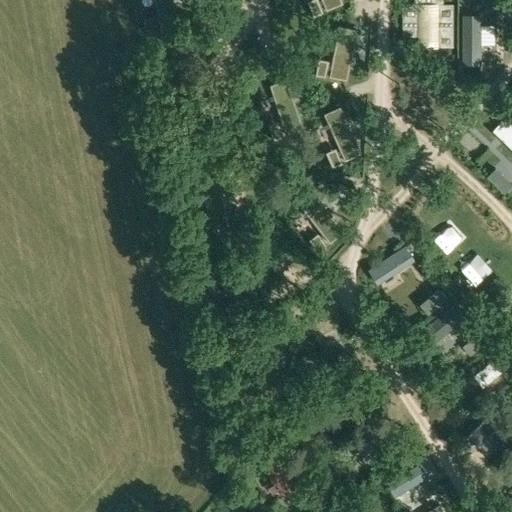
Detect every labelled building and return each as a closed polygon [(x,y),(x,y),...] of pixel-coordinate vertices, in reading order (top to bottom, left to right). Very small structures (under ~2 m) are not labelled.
[(173,0),(152,0),(158,26),(178,22),(173,0)] [(401,3),(401,46),(453,46),(453,3),(442,3),(441,0),(414,0),(414,3),(401,3)] [(357,27),(338,22),(327,73),(346,78),(357,27)] [(286,75),(266,81),(281,131),(300,125),(286,75)] [(199,98),(180,102),(192,153),(210,149),(199,98)] [(339,103),(321,111),(341,159),(360,151),(339,103)] [(480,141),(503,165),(511,156),(511,150),(492,130),(480,141)] [(435,182),(447,192),(451,187),(466,200),(474,191),(447,168),(435,182)] [(495,168),(486,176),(493,183),(501,174),(495,168)] [(219,176),(200,180),(211,231),(230,227),(219,176)] [(313,190),(297,202),(329,241),(344,229),(313,190)] [(476,212),(446,241),(459,255),(489,226),(476,212)] [(225,258),(211,270),(244,310),(259,298),(225,258)] [(457,300),(420,331),(431,345),(469,315),(457,300)] [(259,412),(293,391),(277,367),(244,389),(259,412)] [(307,406),(289,421),(295,427),(300,423),(312,438),(325,428),(307,406)] [(494,407),(468,434),(478,445),(493,429),(502,437),(511,425),(511,423),(505,417),(494,407)] [(359,436),(348,447),(360,461),(374,448),(381,456),(395,443),(391,439),(391,438),(376,421),(359,436)] [(281,496),(297,487),(279,454),(262,463),(274,484),(269,487),(273,494),(278,492),(281,496)]
